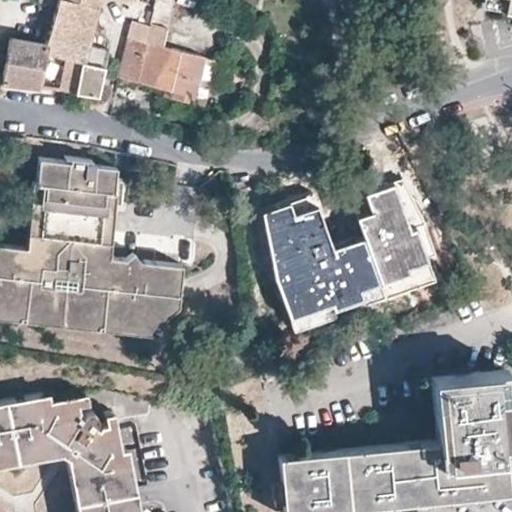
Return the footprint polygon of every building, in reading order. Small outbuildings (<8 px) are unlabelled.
[(91,25),(96,8),(97,4),(71,0),(57,0),(45,41),(48,41),(46,50),(64,55),(82,59),(86,43),(91,25)] [(153,0),(149,21),(133,17),(119,75),(166,87),(174,90),(173,95),(192,100),(203,54),(151,40),(154,26),(171,8),(173,0),(153,0)] [(132,0),(128,16),(133,17),(149,21),(153,0),(132,0)] [(511,0),(497,0),(496,11),(511,13),(511,0)] [(107,35),(98,27),(91,25),(86,43),(82,59),(74,90),(97,93),(107,48),(108,43),(107,35)] [(2,81),(40,85),(46,50),(48,41),(45,41),(12,37),(2,81)] [(74,90),(82,59),(64,55),(57,88),(58,88),(74,90)] [(106,254),(115,164),(84,162),(85,157),(69,155),(69,160),(38,156),(28,246),(0,242),(0,314),(155,332),(155,321),(177,303),(181,262),(143,258),(142,267),(131,266),(123,256),(106,254)] [(311,186),(255,206),(270,249),(326,229),(311,186)] [(423,229),(348,254),(362,298),(438,273),(423,229)] [(138,258),(131,250),(123,256),(131,266),(142,267),(143,258),(138,258)] [(273,328),(268,298),(255,300),(261,331),(273,328)] [(501,369),(431,376),(436,440),(280,454),(285,509),(507,488),(504,456),(510,456),(501,369)] [(157,511),(156,505),(153,506),(151,501),(138,504),(125,438),(123,439),(121,432),(117,433),(113,408),(145,401),(145,382),(94,377),(48,387),(46,380),(0,390),(0,511),(157,511)]
